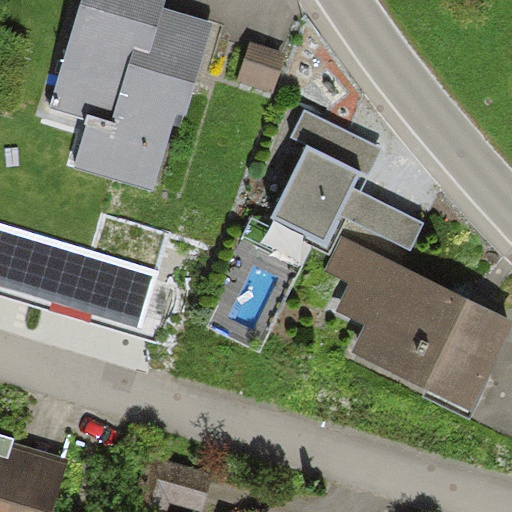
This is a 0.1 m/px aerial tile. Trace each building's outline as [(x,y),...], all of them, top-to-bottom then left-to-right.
[(171,0),(81,0),(48,112),(88,124),(72,179),(155,204),(209,27),(167,14),(171,0)] [(363,194),(385,148),(306,109),(292,137),(308,145),(273,217),(327,243),(341,214),(412,248),(424,223),(363,194)] [(169,238),(0,186),(0,274),(146,319),(169,238)] [(510,323),(346,242),(332,269),(385,295),(358,351),(469,405),(510,323)] [(53,511),(68,466),(0,445),(0,511),(53,511)] [(201,511),(210,483),(159,467),(145,511),(201,511)]
